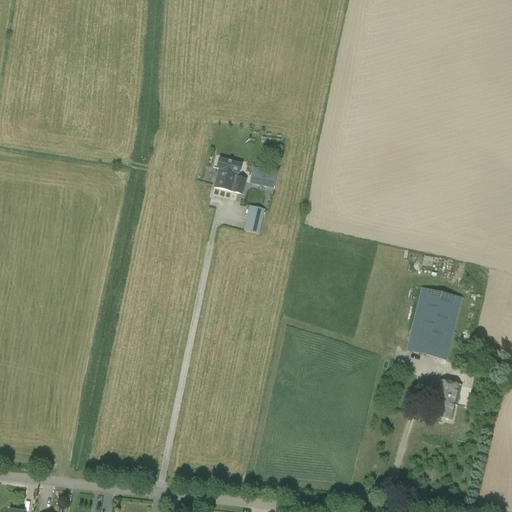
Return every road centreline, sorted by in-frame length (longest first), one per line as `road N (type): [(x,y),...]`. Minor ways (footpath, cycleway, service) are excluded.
road 1 (unclassified): [(330,511),(0,476)]
road 2 (unknown): [(158,493),(212,229)]
